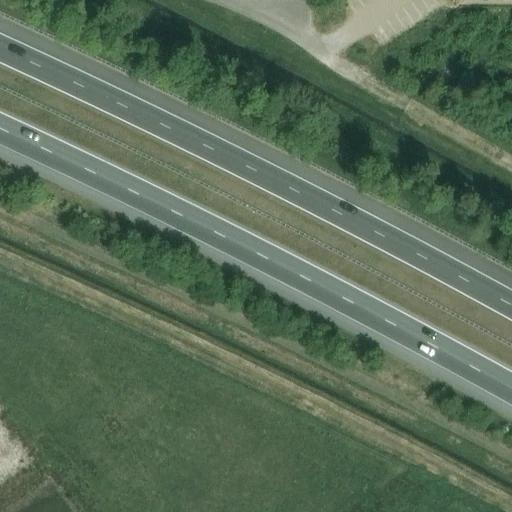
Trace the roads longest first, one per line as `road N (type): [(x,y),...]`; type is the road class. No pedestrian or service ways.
road 1 (motorway): [(0,127),(511,388)]
road 2 (motorway): [(511,305),(0,45)]
